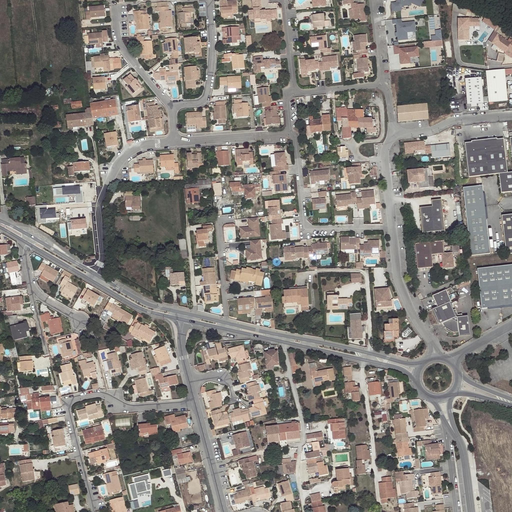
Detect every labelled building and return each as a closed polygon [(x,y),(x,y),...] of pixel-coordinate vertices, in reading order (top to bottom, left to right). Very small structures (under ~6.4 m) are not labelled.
[(220,1),(221,14),(223,14),(224,16),(232,16),(232,14),(237,13),(236,1),(227,1),(227,0),(220,1)] [(259,8),(261,8),(260,0),(258,0),(252,1),(253,11),(248,11),(248,18),(254,17),(254,19),(260,19),(261,20),(271,19),(270,11),(261,12),(259,12),(259,8)] [(355,5),(355,3),(353,3),(353,0),(342,0),(343,4),(351,4),(351,9),(353,9),(354,20),(360,19),(360,22),(366,21),(364,3),(357,4),(355,5)] [(391,3),(392,11),(401,10),(400,6),(411,5),(411,2),(420,7),(422,0),(399,0),(400,2),(391,3)] [(460,12),(462,6),(453,3),(453,11),(459,13),(460,12)] [(104,6),(89,7),(89,12),(85,12),(86,20),(90,20),(90,17),(105,16),(104,6)] [(160,12),(161,23),(161,28),(167,27),(172,27),(171,10),(168,11),(168,7),(155,8),(156,12),(160,12)] [(189,12),(191,12),(193,12),(193,8),(183,8),(183,9),(179,9),(179,13),(179,24),(181,24),(186,24),(192,24),(191,18),(189,18),(189,12)] [(133,15),(134,15),(136,15),(137,21),(137,30),(148,29),(148,21),(148,19),(148,14),(143,15),(143,11),(133,12),(133,15)] [(311,15),(311,19),(314,19),(314,23),(314,28),(325,26),(324,20),(324,14),(311,15)] [(482,21),(494,29),(498,24),(496,23),(495,24),(492,22),(493,21),(487,16),(486,16),(481,14),(480,16),(483,18),(482,21)] [(480,18),(458,18),(458,40),(469,40),(469,26),(480,26),(480,18)] [(396,24),(398,40),(407,40),(406,32),(415,31),(414,22),(401,23),(401,19),(392,20),(392,25),(396,24)] [(506,49),(510,43),(495,33),(500,25),(498,24),(494,29),(487,41),(504,52),(506,49)] [(238,27),(222,28),(222,32),(227,32),(227,40),(227,44),(239,43),(239,40),(241,40),(241,35),(239,36),(238,27)] [(436,36),(431,36),(432,41),(442,40),(441,30),(435,30),(436,36)] [(89,45),(95,44),(103,43),(108,43),(107,31),(102,31),(102,33),(88,34),(89,45)] [(361,54),(367,54),(367,49),(365,50),(365,45),(364,43),(366,42),(367,42),(366,34),(354,35),(354,41),(355,50),(355,51),(357,51),(358,55),(361,54)] [(322,53),(331,53),(331,48),(327,49),(326,36),(310,38),(311,46),(321,45),(321,50),(322,53)] [(143,37),(136,38),(137,40),(139,40),(140,42),(141,50),(141,55),(141,56),(144,55),(148,55),(148,59),(156,58),(155,54),(152,55),(151,41),(144,42),(143,37)] [(177,65),(178,65),(178,59),(176,38),(165,39),(165,44),(166,52),(166,53),(171,52),(173,52),(173,56),(172,56),(170,56),(171,66),(177,65)] [(199,47),(198,43),(196,43),(196,38),(184,39),(186,53),(194,52),(194,54),(200,53),(199,47)] [(409,57),(418,56),(417,47),(399,49),(398,45),(393,45),(394,55),(399,54),(400,65),(410,64),(409,57)] [(496,60),(503,62),(505,54),(499,52),(496,60)] [(232,54),(224,55),(225,59),(221,59),(222,63),(230,62),(230,58),(231,57),(233,70),(244,68),(242,55),(235,56),(234,54),(232,54)] [(319,68),(319,71),(324,70),(323,67),(329,67),(338,66),(337,54),(321,56),(322,61),(318,62),(319,68)] [(358,55),(353,55),(353,59),(357,59),(358,73),(369,72),(367,57),(362,58),(361,54),(358,55)] [(91,58),(91,61),(94,61),(94,68),(103,67),(110,67),(110,69),(110,70),(114,70),(114,68),(121,68),(120,59),(109,60),(109,56),(105,56),(100,57),(91,58)] [(253,62),(254,69),(260,68),(265,68),(265,71),(271,70),(271,68),(276,68),(276,69),(281,68),(280,62),(276,62),(275,60),(267,61),(267,62),(264,62),(264,61),(263,57),(255,58),(255,62),(253,62)] [(318,62),(318,61),(315,61),(314,60),(306,61),(306,62),(300,63),(301,73),(307,73),(307,70),(311,70),(311,71),(316,70),(315,69),(319,68),(318,62)] [(171,66),(169,66),(170,72),(166,72),(165,69),(159,70),(160,80),(164,80),(164,73),(166,73),(167,80),(167,83),(175,82),(179,81),(177,65),(171,66)] [(191,81),(194,80),(197,80),(196,71),(196,66),(184,68),(187,89),(195,88),(195,84),(192,84),(191,81)] [(511,74),(511,69),(485,71),(488,102),(506,100),(504,74),(511,74)] [(136,84),(138,83),(135,79),(135,80),(130,74),(123,81),(127,86),(126,87),(132,95),(140,89),(136,84)] [(107,77),(92,79),(93,90),(106,88),(105,84),(107,84),(107,77)] [(220,85),(224,85),(224,81),(227,81),(227,85),(228,88),(241,88),(240,77),(219,78),(220,85)] [(466,104),(470,104),(471,104),(471,102),(475,102),(475,104),(475,103),(482,103),(481,86),(480,80),(480,77),(464,79),(466,104)] [(55,87),(47,89),(48,96),(56,95),(55,87)] [(262,103),(263,107),(270,106),(271,106),(270,102),(269,102),(268,93),(269,93),(269,87),(257,88),(259,104),(262,103)] [(90,108),(92,119),(118,115),(116,104),(115,100),(89,104),(90,108)] [(234,100),(234,104),(236,104),(237,113),(237,117),(248,116),(248,110),(248,106),(247,103),(242,103),(241,100),(234,100)] [(81,101),(71,102),(71,103),(72,109),(82,107),(81,101)] [(222,102),(215,102),(216,106),(214,106),(215,112),(215,120),(219,120),(219,124),(226,124),(225,119),(226,119),(225,105),(223,106),(222,102)] [(426,103),(396,107),(398,122),(428,119),(426,103)] [(126,107),(127,112),(128,111),(130,122),(141,121),(138,106),(126,107)] [(159,119),(160,119),(159,110),(158,110),(158,106),(147,108),(150,129),(160,127),(159,119)] [(278,110),(277,106),(271,106),(270,106),(271,111),(265,111),(266,119),(268,119),(269,125),(280,124),(279,117),(277,117),(277,114),(276,110),(278,110)] [(356,119),(356,110),(347,110),(347,109),(347,107),(336,108),(336,110),(337,121),(342,121),(343,139),(350,138),(350,128),(359,128),(358,119),(356,119)] [(83,113),(85,126),(93,125),(92,119),(90,108),(86,108),(86,110),(85,110),(85,113),(83,113)] [(65,115),(67,128),(85,126),(83,113),(65,115)] [(187,124),(196,124),(202,123),(203,128),(206,127),(206,117),(202,118),(202,113),(187,114),(187,124)] [(310,126),(305,126),(306,136),(311,136),(311,132),(331,130),(329,115),(321,116),(322,120),(313,120),(313,116),(309,117),(310,126)] [(162,119),(160,119),(159,119),(160,127),(150,129),(150,131),(163,129),(162,119)] [(358,119),(359,128),(366,128),(367,133),(376,132),(375,119),(363,119),(358,119)] [(111,149),(114,148),(113,146),(118,146),(115,132),(104,134),(106,148),(111,147),(111,149)] [(69,133),(62,134),(63,144),(68,144),(67,138),(70,138),(69,133)] [(498,173),(506,172),(503,139),(496,139),(496,138),(484,140),(488,175),(497,174),(498,173)] [(468,177),(488,175),(484,140),(471,141),(471,142),(464,143),(468,177)] [(424,141),(404,143),(405,154),(414,153),(413,151),(425,150),(424,141)] [(448,143),(430,145),(432,158),(450,156),(448,143)] [(345,147),(337,147),(338,155),(345,155),(345,152),(348,153),(348,150),(345,150),(345,147)] [(236,165),(243,165),(243,162),(249,161),(249,165),(253,164),(252,152),(248,152),(248,149),(235,150),(236,165)] [(228,151),(217,152),(218,158),(218,166),(229,165),(228,151)] [(192,157),(191,155),(191,154),(186,154),(188,168),(198,168),(198,163),(201,163),(200,153),(197,153),(197,155),(197,156),(192,157)] [(280,171),(288,170),(288,165),(285,165),(284,153),(274,154),(275,166),(277,166),(278,171),(280,171)] [(161,167),(165,167),(174,166),(175,170),(175,174),(179,173),(178,163),(174,164),(173,155),(160,156),(161,167)] [(7,171),(13,171),(13,170),(15,170),(16,172),(27,171),(26,164),(24,164),(24,158),(1,160),(2,165),(1,165),(2,176),(7,176),(7,171)] [(146,161),(143,161),(139,161),(139,164),(134,165),(134,172),(139,172),(153,171),(152,160),(146,161)] [(89,161),(72,163),(73,166),(67,167),(68,176),(74,176),(74,172),(81,172),(81,174),(90,173),(89,161)] [(344,168),(344,176),(348,176),(348,178),(349,185),(359,184),(359,178),(358,178),(357,175),(359,175),(361,175),(360,167),(344,168)] [(426,169),(407,171),(408,183),(418,182),(418,188),(429,187),(426,169)] [(328,170),(309,172),(311,184),(315,184),(314,181),(329,180),(328,170)] [(278,171),(268,172),(269,177),(272,176),(272,185),(274,185),(275,193),(287,192),(286,183),(285,183),(284,175),(280,175),(280,171),(278,171)] [(511,171),(506,172),(498,173),(500,192),(511,191),(511,171)] [(198,189),(203,188),(203,185),(206,185),(206,188),(211,188),(210,179),(206,179),(206,180),(197,181),(197,183),(185,184),(187,203),(199,202),(198,189)] [(239,182),(236,183),(237,191),(244,191),(245,198),(255,197),(254,191),(259,190),(259,184),(242,185),(242,184),(239,184),(239,182)] [(83,203),(82,186),(52,187),(53,195),(75,194),(75,203),(83,203)] [(463,188),(465,209),(484,206),(482,186),(463,188)] [(356,203),(357,209),(363,209),(362,205),(369,205),(375,204),(374,191),(361,192),(362,199),(356,199),(356,203)] [(133,192),(124,192),(124,197),(125,197),(125,209),(132,209),(131,210),(140,210),(140,197),(133,197),(133,192)] [(356,199),(355,192),(350,193),(350,194),(335,195),(337,207),(345,206),(345,205),(347,205),(351,205),(351,204),(356,203),(356,199)] [(325,199),(311,200),(312,210),(326,209),(325,199)] [(432,207),(420,208),(422,233),(445,231),(441,199),(431,200),(432,207)] [(271,216),(272,220),(280,220),(280,215),(277,215),(277,211),(276,206),(275,206),(275,204),(276,204),(276,200),(267,201),(268,216),(271,216)] [(37,206),(37,218),(55,218),(55,209),(47,209),(47,205),(37,206)] [(484,206),(465,209),(470,256),(490,254),(484,206)] [(511,213),(501,215),(503,235),(511,233),(511,213)] [(68,220),(69,230),(87,228),(87,218),(68,220)] [(260,236),(258,218),(248,219),(249,228),(249,230),(240,231),(240,238),(260,236)] [(272,220),(271,220),(272,225),(269,225),(271,241),(282,239),(281,234),(280,224),(282,224),(282,219),(280,220),(272,220)] [(206,226),(202,226),(203,230),(196,231),(198,241),(204,240),(204,243),(209,242),(207,232),(212,231),(211,225),(206,226)] [(511,233),(503,235),(505,254),(511,252),(511,233)] [(359,247),(359,246),(359,238),(355,239),(355,241),(349,241),(349,239),(349,237),(340,237),(340,250),(355,249),(355,247),(359,247)] [(261,259),(260,240),(250,241),(250,250),(251,253),(246,254),(246,260),(261,259)] [(367,243),(366,243),(367,251),(367,253),(379,253),(379,241),(370,241),(370,244),(367,243)] [(442,241),(415,244),(417,269),(432,268),(431,255),(441,254),(443,269),(454,268),(452,255),(460,254),(459,245),(451,246),(452,253),(443,254),(442,241)] [(312,247),(307,248),(308,256),(327,254),(326,243),(311,244),(312,247)] [(367,251),(366,243),(364,244),(364,246),(359,246),(359,247),(359,256),(364,256),(364,253),(367,253),(367,251)] [(0,255),(7,255),(7,252),(11,251),(10,244),(0,245),(0,255)] [(308,256),(307,248),(303,248),(302,247),(294,248),(290,248),(290,246),(283,247),(284,257),(290,257),(291,260),(295,259),(295,258),(303,257),(303,258),(308,258),(308,256)] [(18,265),(17,261),(13,262),(6,263),(8,273),(9,273),(11,284),(15,283),(15,285),(21,284),(19,272),(17,272),(16,266),(18,265)] [(38,269),(41,271),(43,268),(44,269),(42,272),(41,275),(49,280),(53,282),(58,273),(42,263),(38,269)] [(511,284),(511,264),(477,269),(479,289),(498,286),(511,284)] [(200,282),(200,286),(203,285),(216,284),(215,272),(212,272),(212,268),(202,268),(203,276),(205,276),(206,281),(204,282),(200,282)] [(241,270),(236,269),(236,272),(234,280),(239,281),(239,279),(249,281),(255,282),(255,284),(261,286),(264,273),(260,272),(260,270),(256,269),(255,270),(252,270),(252,269),(246,268),(246,269),(242,268),(241,270)] [(172,269),(165,270),(166,277),(170,276),(170,285),(178,284),(178,281),(184,281),(183,273),(173,274),(172,269)] [(59,285),(62,287),(64,288),(61,292),(68,296),(71,298),(77,287),(67,282),(69,279),(65,276),(59,285)] [(216,284),(203,285),(203,289),(204,289),(205,295),(206,303),(217,302),(217,295),(216,288),(216,284)] [(511,284),(498,286),(500,306),(511,305),(511,284)] [(481,309),(500,306),(498,286),(479,289),(481,309)] [(388,288),(386,289),(387,302),(391,301),(391,306),(376,308),(376,310),(393,309),(393,299),(389,299),(388,288)] [(97,300),(99,296),(87,289),(82,299),(86,301),(94,306),(96,302),(97,300)] [(307,289),(289,291),(283,291),(284,297),(285,297),(286,303),(284,303),(284,307),(308,306),(307,289)] [(387,302),(386,289),(374,290),(376,308),(391,306),(391,301),(387,302)] [(432,296),(437,307),(449,301),(450,301),(445,290),(432,296)] [(333,296),(327,296),(327,307),(333,307),(333,305),(338,305),(338,309),(347,309),(347,306),(351,306),(351,299),(338,299),(338,295),(333,296)] [(0,311),(0,312),(1,317),(8,316),(12,316),(11,311),(21,311),(20,305),(19,297),(5,298),(6,311),(0,311)] [(273,307),(272,297),(254,299),(254,306),(255,315),(261,314),(260,308),(267,308),(273,307)] [(254,298),(237,299),(238,312),(242,311),(251,311),(250,306),(254,306),(254,299),(254,298)] [(437,307),(432,309),(438,324),(442,323),(444,327),(452,332),(457,332),(458,335),(469,334),(467,315),(456,317),(449,301),(437,307)] [(119,308),(116,306),(112,304),(107,311),(112,313),(122,318),(120,321),(127,325),(132,316),(119,308)] [(49,313),(44,314),(46,321),(47,321),(51,335),(61,332),(59,324),(61,324),(62,324),(60,317),(54,319),(53,316),(50,317),(49,313)] [(351,339),(362,338),(360,314),(349,315),(351,339)] [(12,316),(8,316),(8,317),(4,318),(5,323),(9,322),(13,340),(14,340),(14,341),(27,338),(24,323),(27,323),(26,321),(18,323),(18,325),(16,325),(15,322),(17,322),(16,316),(12,316)] [(398,319),(392,319),(392,324),(388,324),(384,324),(385,332),(384,331),(384,340),(389,340),(389,336),(395,336),(398,336),(398,319)] [(140,327),(136,324),(134,327),(131,333),(135,335),(136,334),(150,342),(155,332),(148,328),(144,326),(141,324),(140,327)] [(149,343),(150,342),(136,334),(135,335),(149,343)] [(62,344),(63,348),(63,350),(61,351),(63,357),(68,356),(72,355),(71,351),(73,351),(71,341),(66,343),(65,339),(58,341),(59,344),(62,344)] [(236,360),(237,364),(247,361),(242,345),(227,349),(230,359),(233,358),(236,357),(236,360)] [(165,360),(167,364),(171,362),(164,346),(153,350),(156,355),(159,363),(160,363),(165,360)] [(227,357),(225,348),(222,349),(216,350),(216,348),(207,350),(206,347),(202,348),(206,365),(210,364),(209,359),(213,358),(217,357),(218,359),(227,357)] [(10,354),(11,358),(18,357),(16,350),(10,351),(10,354)] [(277,351),(264,353),(266,369),(274,369),(273,366),(278,365),(277,351)] [(117,362),(119,361),(117,352),(107,354),(108,360),(106,361),(108,371),(111,370),(111,374),(112,373),(120,372),(121,371),(120,368),(118,368),(117,362)] [(137,368),(138,372),(146,370),(144,363),(143,359),(142,352),(131,355),(132,359),(135,369),(137,368)] [(31,356),(19,357),(21,372),(33,371),(31,356)] [(94,368),(94,365),(93,362),(86,364),(85,360),(78,362),(79,366),(81,365),(83,375),(90,373),(91,375),(91,376),(91,377),(92,378),(93,378),(94,378),(95,378),(96,378),(96,377),(96,376),(96,375),(94,368)] [(308,364),(311,377),(313,377),(313,379),(314,383),(321,382),(329,380),(327,369),(317,372),(315,362),(308,364)] [(62,382),(63,382),(71,380),(72,383),(72,385),(77,384),(74,375),(73,375),(70,363),(60,366),(62,372),(60,373),(62,382)] [(237,373),(240,383),(249,381),(248,377),(251,376),(249,370),(251,369),(249,363),(238,365),(239,369),(240,372),(238,373),(237,373)] [(351,376),(351,367),(343,368),(344,376),(347,376),(351,376)] [(157,375),(154,375),(155,380),(158,380),(160,389),(178,384),(176,375),(163,378),(162,373),(157,375)] [(143,376),(138,377),(139,380),(135,380),(134,380),(135,385),(137,393),(138,394),(142,393),(147,391),(148,395),(152,394),(151,390),(148,391),(145,378),(144,378),(143,376)] [(373,378),(367,379),(370,400),(375,400),(374,395),(381,394),(379,382),(374,383),(373,378)] [(247,395),(248,402),(253,400),(260,398),(259,392),(261,391),(259,385),(257,385),(256,381),(246,384),(248,391),(249,394),(248,394),(247,395)] [(352,393),(353,402),(359,401),(358,387),(355,387),(353,387),(352,382),(347,383),(345,383),(346,394),(352,393)] [(387,403),(394,402),(394,398),(399,398),(398,393),(397,383),(388,384),(390,399),(386,399),(387,403)] [(21,396),(19,396),(21,401),(26,401),(27,402),(28,410),(40,408),(41,411),(51,410),(50,397),(41,398),(41,397),(39,397),(38,393),(29,395),(27,395),(27,388),(19,388),(21,396)] [(209,402),(210,409),(222,406),(220,403),(220,399),(221,399),(222,399),(220,392),(216,394),(215,390),(206,392),(206,396),(209,395),(211,402),(209,402)] [(266,414),(262,398),(260,398),(253,400),(254,404),(254,407),(252,407),(249,408),(251,418),(266,414)] [(86,410),(85,409),(77,411),(79,420),(88,418),(89,420),(103,417),(100,405),(96,406),(96,408),(86,410)] [(1,410),(0,409),(0,408),(0,407),(0,418),(1,419),(7,419),(7,418),(14,418),(13,409),(7,409),(7,410),(1,410)] [(230,423),(227,414),(224,415),(222,416),(221,413),(220,409),(211,412),(215,427),(230,423)] [(250,420),(247,409),(243,410),(240,411),(240,409),(239,409),(232,410),(233,412),(230,413),(232,422),(242,420),(243,422),(250,420)] [(423,409),(414,410),(416,427),(415,427),(415,428),(412,428),(413,433),(424,431),(423,427),(425,427),(424,419),(423,409)] [(386,411),(374,412),(375,418),(382,418),(382,421),(387,421),(386,411)] [(173,433),(179,431),(178,430),(180,429),(188,427),(185,416),(175,418),(174,415),(164,418),(166,426),(171,424),(173,433)] [(339,423),(339,419),(328,420),(328,424),(330,424),(332,424),(333,431),(333,440),(345,439),(344,423),(339,423)] [(397,434),(397,440),(408,438),(407,433),(406,433),(405,419),(402,419),(394,420),(396,434),(397,434)] [(291,424),(278,426),(278,433),(285,432),(299,431),(298,426),(300,425),(300,423),(295,423),(295,421),(292,422),(292,424),(291,424)] [(14,431),(13,423),(0,423),(0,433),(0,434),(9,433),(9,432),(14,431)] [(147,424),(138,424),(139,434),(148,433),(148,435),(157,434),(157,425),(150,425),(148,426),(147,424)] [(278,433),(278,426),(265,427),(267,443),(279,441),(278,433)] [(82,431),(85,442),(93,440),(94,442),(105,439),(103,430),(95,432),(93,428),(82,431)] [(62,429),(53,431),(54,437),(52,437),(54,448),(59,446),(59,448),(60,450),(64,449),(64,447),(66,447),(65,445),(63,445),(62,438),(64,438),(62,429)] [(300,441),(299,431),(285,432),(286,440),(296,439),(296,442),(300,441)] [(238,450),(250,447),(246,432),(232,436),(233,440),(235,439),(238,450)] [(279,441),(280,445),(287,444),(287,443),(286,440),(285,432),(278,433),(279,441)] [(322,432),(306,435),(307,438),(306,440),(312,439),(317,438),(318,441),(323,440),(322,432)] [(409,442),(409,438),(408,438),(397,440),(396,440),(396,443),(398,457),(409,455),(407,442),(409,442)] [(430,440),(423,441),(423,446),(425,446),(426,455),(440,454),(438,444),(431,444),(430,440)] [(223,443),(226,457),(232,456),(230,441),(223,443)] [(356,461),(358,475),(366,474),(365,465),(362,465),(361,460),(364,460),(368,460),(367,450),(367,445),(356,446),(357,461),(356,461)] [(88,453),(89,458),(95,457),(96,462),(105,460),(110,459),(107,448),(88,453)] [(181,449),(171,451),(174,466),(185,463),(184,459),(185,459),(185,457),(183,457),(181,449)] [(319,451),(305,454),(306,460),(320,456),(319,451)] [(249,462),(247,458),(238,461),(239,465),(242,464),(243,467),(245,474),(247,479),(256,476),(252,461),(249,462)] [(308,471),(315,469),(318,469),(319,472),(320,476),(328,474),(326,467),(324,467),(323,462),(317,464),(316,459),(307,461),(308,465),(307,466),(308,471)] [(23,482),(33,480),(31,472),(33,472),(31,463),(20,465),(23,482)] [(296,463),(282,465),(283,475),(295,474),(295,469),(296,463)] [(344,469),(340,470),(337,470),(338,477),(337,477),(337,482),(335,482),(334,482),(333,482),(332,483),(332,484),(332,485),(332,486),(333,487),(334,487),(338,487),(342,487),(342,485),(345,485),(350,484),(350,486),(354,485),(353,478),(349,478),(348,466),(343,466),(344,469)] [(105,478),(107,484),(109,484),(111,492),(114,491),(115,493),(118,493),(117,491),(121,490),(116,471),(103,474),(104,478),(105,478)] [(403,475),(403,471),(395,472),(396,480),(399,479),(401,494),(406,494),(406,499),(416,497),(416,491),(413,491),(413,489),(413,485),(411,485),(411,480),(414,480),(414,474),(403,475)] [(440,477),(440,472),(431,474),(431,478),(429,478),(430,487),(431,486),(432,495),(442,494),(441,485),(439,485),(438,477),(440,477)] [(147,474),(133,477),(134,483),(130,484),(133,498),(152,494),(149,483),(147,474)] [(393,498),(392,489),(391,477),(382,478),(383,483),(379,483),(381,499),(387,498),(393,498)] [(281,497),(285,496),(288,495),(292,493),(288,481),(277,484),(281,497)] [(79,493),(77,484),(68,485),(70,495),(79,493)] [(252,500),(253,502),(257,501),(256,498),(260,497),(263,497),(263,499),(270,497),(268,488),(264,489),(263,487),(254,490),(254,492),(251,493),(252,500)] [(251,493),(250,489),(246,490),(236,492),(237,495),(233,495),(235,504),(242,502),(242,500),(244,500),(248,498),(249,501),(252,500),(251,493)] [(112,503),(113,510),(113,511),(126,511),(123,496),(109,500),(110,504),(112,503)] [(321,500),(312,502),(313,509),(312,509),(313,511),(325,511),(324,506),(323,506),(321,500)] [(290,501),(280,503),(281,511),(294,511),(293,509),(291,510),(290,501)] [(68,506),(68,502),(54,505),(55,511),(74,511),(73,504),(68,506)] [(174,508),(158,511),(180,511),(179,506),(182,506),(181,503),(174,505),(174,508)] [(414,503),(404,504),(404,509),(404,511),(418,511),(418,507),(414,508),(414,503)]
